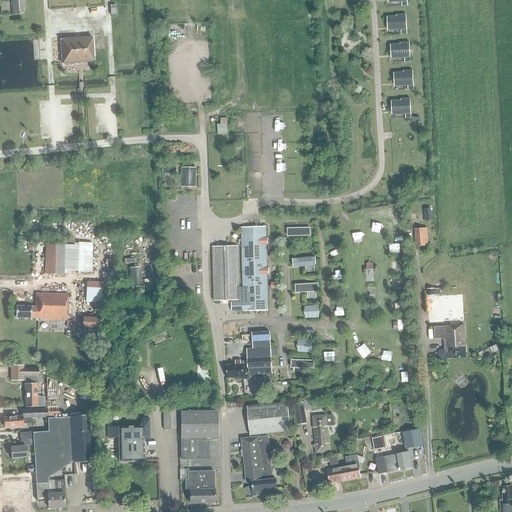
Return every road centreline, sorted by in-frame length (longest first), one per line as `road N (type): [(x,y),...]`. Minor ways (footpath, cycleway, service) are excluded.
road 1 (tertiary): [(268,511),(511,465)]
road 2 (track): [(355,325),(212,320)]
road 3 (track): [(335,201),(336,219),(320,219),(326,325)]
